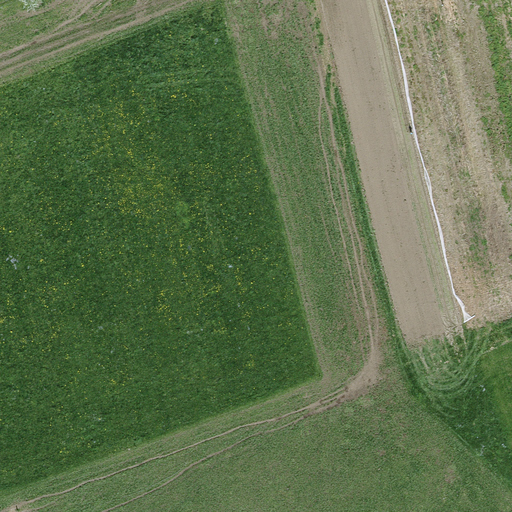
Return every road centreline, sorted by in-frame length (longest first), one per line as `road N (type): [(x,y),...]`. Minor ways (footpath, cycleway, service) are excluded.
road 1 (track): [(186,0),(0,68)]
road 2 (track): [(511,331),(391,378)]
